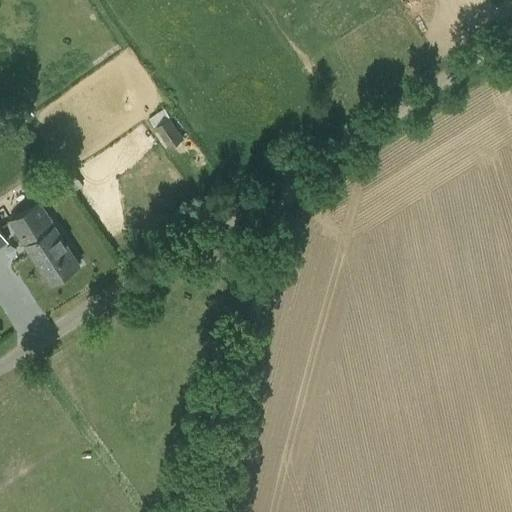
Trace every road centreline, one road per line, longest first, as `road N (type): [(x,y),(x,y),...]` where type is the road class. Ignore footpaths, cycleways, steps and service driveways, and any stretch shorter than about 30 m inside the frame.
road 1 (unclassified): [(0,370),(511,36)]
road 2 (track): [(279,187),(206,511)]
